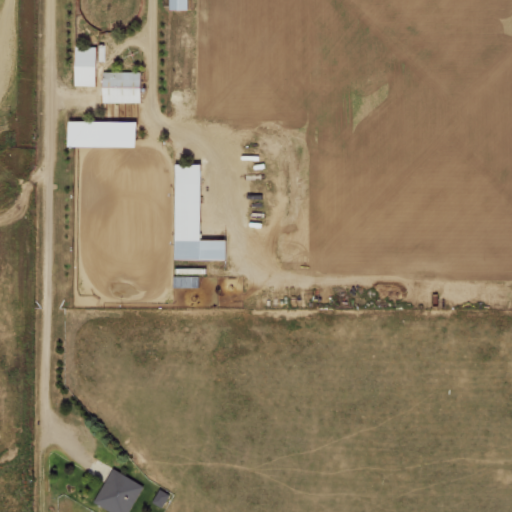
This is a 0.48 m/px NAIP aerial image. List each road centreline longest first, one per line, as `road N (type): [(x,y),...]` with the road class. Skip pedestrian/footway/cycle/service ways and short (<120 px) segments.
road 1 (residential): [(41,511),(48,0)]
road 2 (residential): [(148,0),(149,106),(157,119),(208,145),(226,172),(240,250),(287,277)]
